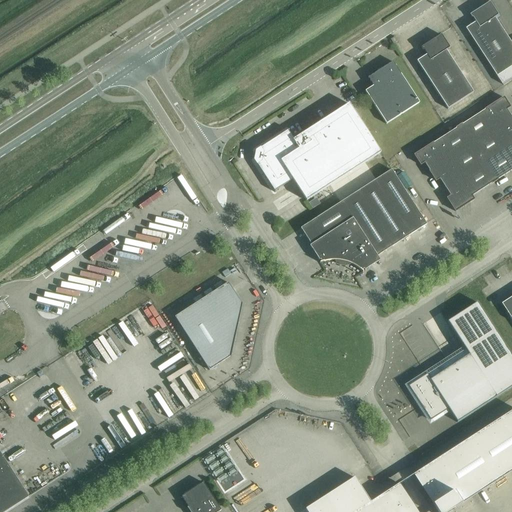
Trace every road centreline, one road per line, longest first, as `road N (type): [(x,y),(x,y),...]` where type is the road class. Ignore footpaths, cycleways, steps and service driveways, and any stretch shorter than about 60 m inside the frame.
road 1 (unclassified): [(17,511),(111,452),(42,347),(43,335),(225,219)]
road 2 (unclassified): [(205,147),(433,0)]
road 3 (unclassified): [(209,409),(49,511)]
road 4 (unclassified): [(128,69),(225,219)]
road 5 (unclassified): [(496,222),(361,305)]
road 6 (unclassified): [(377,329),(510,243)]
road 7 (unclassified): [(343,401),(378,455),(399,443),(363,388)]
road 8 (tertiary): [(0,152),(128,69)]
road 9 (unclassified): [(95,511),(222,430)]
road 10 (tertiary): [(124,49),(0,129)]
